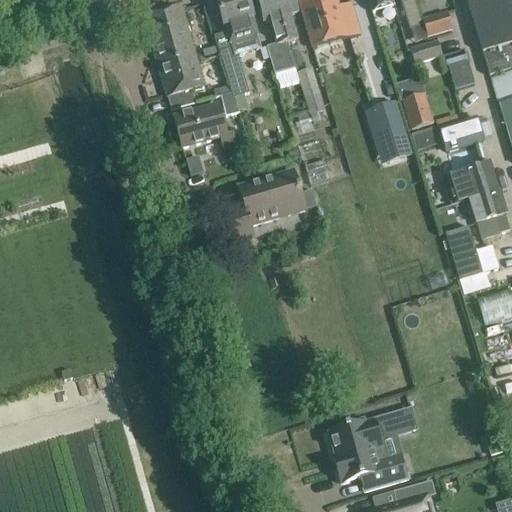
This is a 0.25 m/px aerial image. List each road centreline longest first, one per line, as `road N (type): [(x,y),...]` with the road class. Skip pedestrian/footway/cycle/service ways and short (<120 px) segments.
road 1 (residential): [(133,87),(165,154),(250,440),(298,511)]
road 2 (residential): [(457,0),(511,186)]
